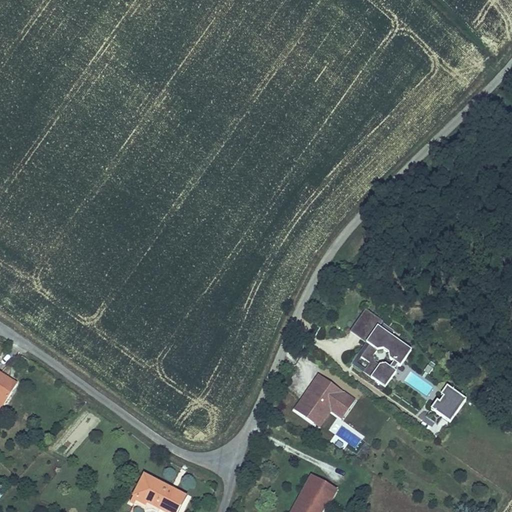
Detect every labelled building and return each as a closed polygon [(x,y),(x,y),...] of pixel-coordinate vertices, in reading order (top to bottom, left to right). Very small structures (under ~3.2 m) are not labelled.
[(374,335),(381,325),(364,314),(349,336),(366,347),(369,350),(361,362),(369,368),(363,377),(385,392),(395,378),(384,370),(377,371),(372,368),(371,361),(375,356),(381,355),(386,359),(387,365),(398,372),(408,358),(374,335)] [(369,350),(366,347),(357,359),(361,362),(369,350)] [(0,373),(0,408),(1,409),(17,384),(0,373)] [(354,402),(319,378),(306,395),(309,397),(306,402),(301,403),(295,412),(313,424),(324,408),(331,413),(342,420),(354,402)] [(446,393),(440,401),(442,403),(438,409),(435,407),(429,415),(447,429),(464,407),(446,393)] [(320,429),(331,413),(324,408),(313,424),(320,429)] [(163,511),(180,511),(188,497),(145,475),(130,503),(145,511),(148,504),(163,511)] [(309,480),(291,511),(324,511),(326,509),(329,510),(337,495),(309,480)]
